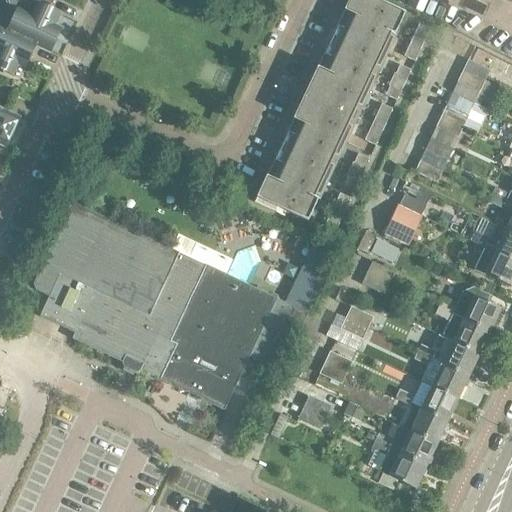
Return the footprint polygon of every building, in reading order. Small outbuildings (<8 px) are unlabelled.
[(0,28),(50,52),(61,29),(54,26),(59,14),(29,0),(8,0),(7,3),(9,7),(17,10),(7,31),(0,27),(0,28)] [(307,222),(405,14),(374,0),(348,0),(306,91),(303,97),(254,203),(284,217),(286,212),(307,222)] [(426,38),(430,30),(419,25),(415,33),(426,38)] [(50,53),(50,52),(0,28),(0,70),(12,77),(17,65),(25,68),(35,46),(50,53)] [(422,46),(426,38),(415,33),(411,41),(422,46)] [(419,54),(422,46),(411,41),(408,49),(419,54)] [(415,62),(419,54),(408,49),(404,57),(415,62)] [(489,71),(468,60),(463,72),(484,82),(489,71)] [(407,78),(411,71),(400,66),(396,73),(407,78)] [(484,82),(463,72),(458,83),(479,93),(484,82)] [(404,86),(407,78),(396,73),(393,81),(404,86)] [(400,94),(404,86),(393,81),(389,89),(400,94)] [(396,101),(400,94),(389,89),(386,96),(396,101)] [(388,119),(392,110),(382,105),(377,114),(388,119)] [(468,115),(449,106),(447,105),(442,116),(463,126),(468,115)] [(0,109),(0,144),(5,147),(18,118),(0,109)] [(384,128),(388,119),(377,114),(373,123),(384,128)] [(458,137),(463,126),(442,116),(437,127),(458,137)] [(380,137),(384,128),(373,123),(369,132),(380,137)] [(375,146),(380,137),(369,132),(364,141),(375,146)] [(447,160),(426,150),(421,161),(442,171),(447,160)] [(365,168),(369,160),(358,155),(355,163),(365,168)] [(437,182),(442,171),(421,161),(415,172),(437,182)] [(466,161),(461,170),(467,172),(472,163),(466,161)] [(365,168),(355,163),(351,170),(362,175),(365,168)] [(358,183),(362,175),(351,170),(347,178),(358,183)] [(355,190),(358,183),(347,178),(344,185),(355,190)] [(488,180),(485,187),(494,192),(490,199),(505,206),(508,198),(511,200),(511,189),(511,191),(488,180)] [(347,207),(351,199),(340,194),(336,202),(347,207)] [(426,205),(405,195),(400,206),(420,216),(426,205)] [(343,215),(347,207),(336,202),(332,210),(343,215)] [(71,203),(32,285),(35,291),(45,296),(48,297),(39,317),(74,333),(71,339),(121,363),(122,366),(126,365),(135,369),(136,372),(139,371),(185,392),(188,391),(201,396),(200,397),(202,400),(223,411),(249,357),(265,364),(269,363),(276,349),(274,346),(278,343),(288,323),(287,317),(291,317),(293,311),(292,307),(276,299),(277,296),(256,286),(255,290),(226,276),(233,261),(178,235),(171,250),(71,203)] [(415,227),(420,216),(400,206),(394,217),(396,218),(415,227)] [(339,223),(343,215),(332,210),(329,218),(339,223)] [(394,217),(385,237),(406,247),(415,227),(396,218),(394,217)] [(336,231),(339,223),(329,218),(325,226),(336,231)] [(476,235),(472,242),(487,249),(496,254),(511,261),(511,233),(506,231),(497,227),(482,220),(476,235)] [(483,257),(476,272),(511,288),(511,285),(511,261),(496,254),(487,249),(483,257)] [(394,272),(373,262),(368,273),(389,283),(394,272)] [(384,295),(389,283),(368,273),(363,285),(384,295)] [(317,291),(306,286),(300,300),(310,305),(317,291)] [(442,305),(440,310),(489,333),(500,309),(489,304),(492,297),(475,289),(463,296),(456,311),(442,305)] [(373,317),(352,308),(347,319),(368,328),(373,317)] [(440,310),(436,319),(448,325),(443,338),(453,343),(479,355),(489,333),(440,310)] [(363,339),(368,328),(347,319),(342,330),(363,339)] [(438,336),(431,351),(438,354),(434,362),(443,366),(468,377),(479,355),(453,343),(443,338),(438,336)] [(423,347),(419,355),(434,362),(438,354),(431,351),(423,347)] [(352,362),(340,357),(331,352),(326,363),(347,373),(352,362)] [(431,369),(434,362),(419,355),(416,362),(431,369)] [(342,384),(347,373),(326,363),(321,374),(342,384)] [(443,366),(432,388),(458,400),(468,377),(443,366)] [(422,410),(422,411),(447,423),(458,400),(432,388),(422,410)] [(400,391),(397,399),(413,407),(414,406),(417,399),(402,392),(400,391)] [(331,407),(310,397),(305,408),(326,418),(331,407)] [(397,399),(393,406),(408,413),(400,428),(411,433),(437,445),(447,423),(422,411),(422,410),(414,406),(413,407),(397,399)] [(349,404),(344,416),(360,423),(366,411),(349,404)] [(321,429),(326,418),(305,408),(300,419),(321,429)] [(378,436),(374,443),(426,468),(437,445),(411,433),(400,428),(394,443),(378,436)] [(273,429),(270,436),(277,440),(280,433),(273,429)] [(374,443),(371,450),(387,457),(379,473),(383,475),(398,482),(416,490),(426,468),(374,443)]
